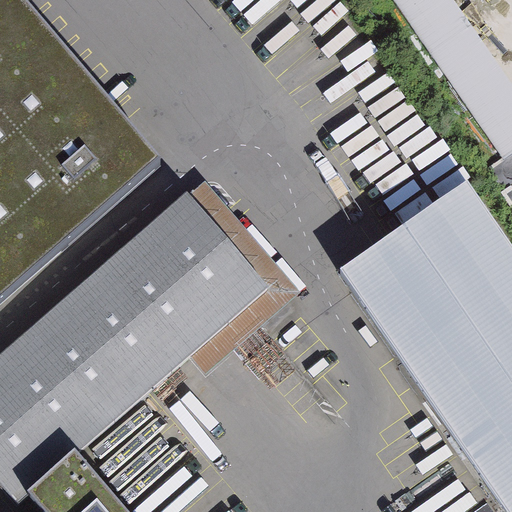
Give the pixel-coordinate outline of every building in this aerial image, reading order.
[(0,0),(0,288),(144,163),(1,0),(0,0)] [(511,108),(437,0),(377,0),(494,170),(511,157),(511,108)] [(511,511),(511,240),(471,181),(342,269),(510,511),(511,511)] [(163,208),(0,351),(0,507),(4,511),(37,484),(80,447),(245,300),(163,208)] [(170,395),(139,432),(156,446),(151,453),(177,474),(213,430),(170,395)] [(133,511),(80,447),(37,484),(59,511),(133,511)]
